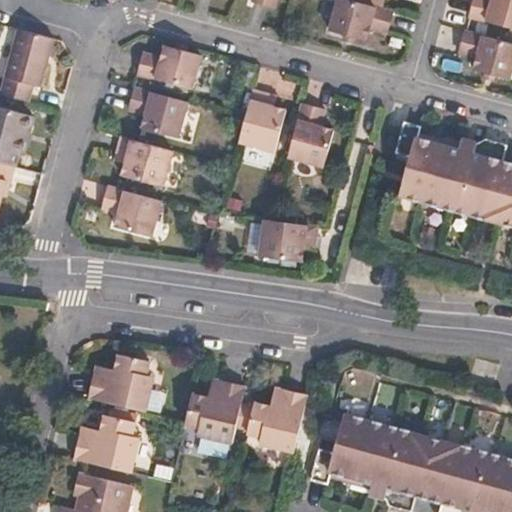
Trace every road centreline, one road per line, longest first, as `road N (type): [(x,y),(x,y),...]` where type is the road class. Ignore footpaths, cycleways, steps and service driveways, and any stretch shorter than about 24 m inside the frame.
road 1 (residential): [(72,275),(511,346)]
road 2 (residential): [(105,8),(411,81)]
road 3 (residential): [(105,8),(46,271)]
road 4 (residential): [(72,275),(19,511)]
